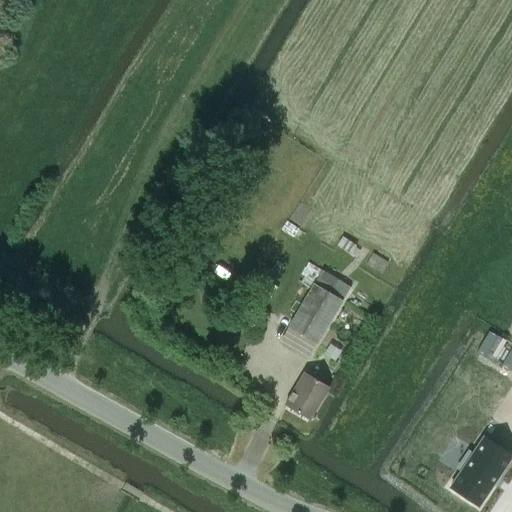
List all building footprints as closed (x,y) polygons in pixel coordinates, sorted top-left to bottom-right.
[(350,255),(355,246),(341,237),(336,246),(350,255)] [(381,274),(388,263),(372,254),(366,265),(381,274)] [(271,281),(261,274),(254,286),(264,293),(271,281)] [(313,285),(289,326),(317,343),(341,301),(313,285)] [(309,419),(328,388),(304,373),(284,405),(309,419)] [(463,470),(451,489),(479,507),(511,457),(484,438),(472,455),(468,453),(459,467),(463,470)] [(487,511),(511,511),(511,457),(498,481),(502,483),(485,511),(487,511)]
